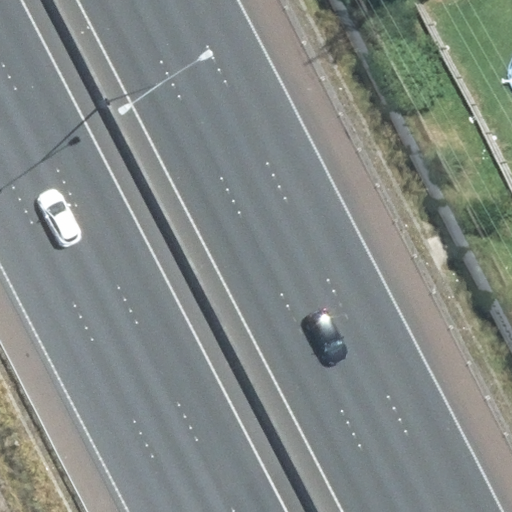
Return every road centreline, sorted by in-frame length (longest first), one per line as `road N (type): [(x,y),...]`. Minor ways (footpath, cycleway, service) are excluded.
road 1 (motorway): [(150,0),(412,511)]
road 2 (motorway): [(208,511),(0,107)]
